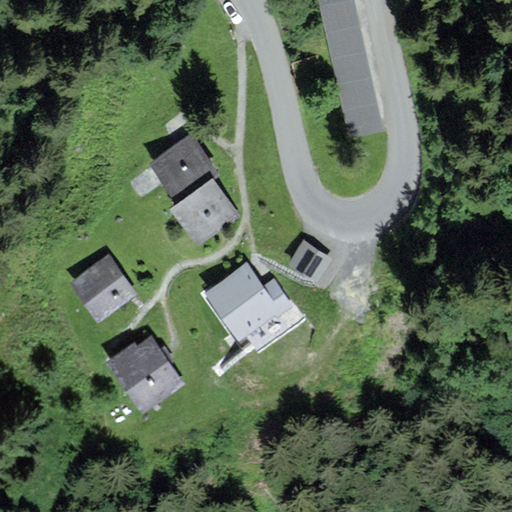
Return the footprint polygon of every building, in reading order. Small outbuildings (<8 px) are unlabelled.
[(334,0),(326,1),(352,139),(386,132),(361,0),(334,0)] [(192,136),(154,163),(181,201),(211,179),(219,174),(192,136)] [(197,242),(236,214),(211,179),(181,201),(172,206),(197,242)] [(331,259),(304,241),(290,262),(316,280),(331,259)] [(133,295),(109,259),(74,282),(98,318),(133,295)] [(261,291),(246,267),(206,293),(237,340),(288,307),(272,284),(261,291)] [(179,385),(150,340),(135,349),(133,346),(113,359),(143,408),(179,385)]
